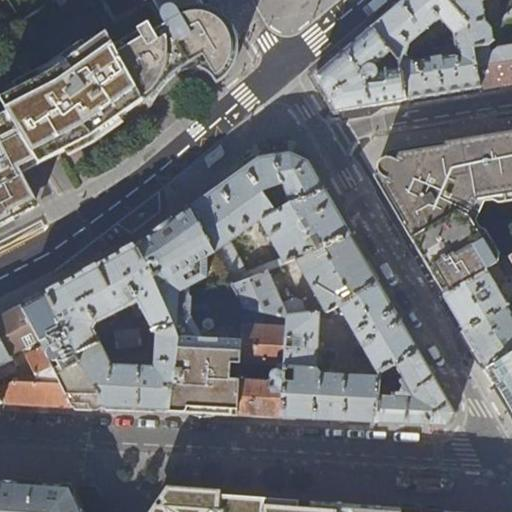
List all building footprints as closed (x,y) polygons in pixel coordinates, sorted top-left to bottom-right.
[(246,45),(219,0),(198,0),(164,21),(161,17),(114,41),(145,101),(180,81),(183,80),(191,80),(196,81),(202,83),(204,85),(209,89),(213,94),(224,86),(234,79),(239,73),(244,65),(246,58),(246,54),(246,45)] [(151,0),(161,17),(164,21),(198,0),(151,0)] [(469,27),(446,0),(404,0),(397,6),(372,28),(397,58),(399,59),(406,56),(409,45),(439,19),(452,35),(469,27)] [(511,0),(446,0),(469,27),(474,49),(487,47),(511,25),(511,14),(491,31),(485,23),(484,5),(490,0),(511,0)] [(469,27),(452,35),(455,55),(418,62),(406,56),(399,59),(401,70),(407,100),(444,94),(482,88),(474,49),(469,27)] [(397,58),(372,28),(339,56),(314,76),(326,93),(336,112),(363,107),(407,100),(401,70),(377,73),(374,67),(381,61),(383,64),(397,58)] [(114,41),(109,33),(56,67),(0,97),(9,112),(37,159),(40,164),(93,136),(145,101),(114,41)] [(511,47),(497,50),(493,54),(489,55),(487,47),(474,49),(482,88),(496,86),(511,83),(511,47)] [(25,213),(39,206),(22,174),(19,168),(37,159),(9,112),(0,116),(0,225),(14,219),(10,212),(20,208),(21,211),(25,213)] [(431,169),(426,160),(424,155),(424,149),(424,144),(399,148),(385,150),(385,157),(381,158),(379,159),(378,164),(378,168),(379,170),(381,173),(382,177),(377,184),(391,206),(405,230),(511,169),(511,129),(493,133),(502,153),(441,188),(444,192),(434,198),(421,176),(431,169)] [(502,153),(493,133),(455,139),(424,144),(424,149),(424,155),(426,160),(431,169),(421,176),(434,198),(444,192),(441,188),(502,153)] [(336,211),(314,174),(308,162),(290,154),(272,157),(259,159),(228,181),(189,209),(228,280),(231,285),(267,270),(295,258),(350,235),(336,211)] [(22,174),(40,164),(37,159),(19,168),(22,174)] [(499,263),(476,221),(484,202),(511,196),(511,169),(405,230),(424,262),(444,295),(499,263)] [(25,213),(21,211),(20,208),(10,212),(14,219),(25,213)] [(187,285),(228,280),(189,209),(152,235),(135,244),(174,325),(180,337),(169,412),(180,413),(231,415),(238,416),(242,326),(242,323),(224,323),(202,335),(188,309),(187,285)] [(350,235),(295,258),(329,313),(341,306),(380,372),(419,351),(397,313),(367,263),(350,235)] [(90,269),(47,293),(78,354),(101,342),(93,327),(96,321),(130,303),(137,316),(144,312),(156,333),(174,325),(135,244),(90,269)] [(511,255),(499,263),(444,295),(453,312),(464,329),(507,304),(494,281),(499,278),(495,272),(511,262),(511,255)] [(267,270),(231,285),(243,307),(287,317),(286,327),(282,418),(362,422),(376,423),(380,377),(323,374),(317,369),(321,312),(308,313),(303,301),(295,298),(283,304),(267,270)] [(35,299),(22,306),(39,341),(43,349),(73,407),(105,409),(78,354),(47,293),(35,299)] [(511,301),(507,304),(464,329),(475,348),(486,367),(511,350),(511,312),(511,310),(511,309),(511,301)] [(0,317),(0,366),(2,365),(5,370),(22,363),(17,352),(39,341),(22,306),(10,312),(0,317)] [(180,337),(174,325),(156,333),(154,365),(112,364),(101,342),(78,354),(105,409),(144,411),(169,412),(180,337)] [(121,338),(139,335),(143,334),(142,326),(115,330),(116,339),(121,338)] [(238,416),(278,418),(282,418),(286,327),(242,326),(238,416)] [(141,344),(139,335),(121,338),(122,347),(141,344)] [(9,382),(0,385),(0,396),(4,404),(73,407),(43,349),(25,357),(25,361),(32,375),(27,378),(21,377),(20,383),(9,382)] [(511,350),(486,367),(495,382),(511,411),(511,350)] [(455,414),(437,383),(419,351),(380,372),(380,377),(376,423),(402,424),(448,426),(455,414)] [(0,511),(84,511),(82,505),(72,485),(61,484),(19,481),(0,479),(0,511)] [(221,490),(166,487),(163,492),(169,492),(184,493),(220,496),(221,490)] [(156,511),(169,492),(163,492),(149,511),(156,511)] [(350,511),(347,505),(321,503),(273,499),(227,496),(220,496),(184,493),(169,492),(156,511),(350,511)]
